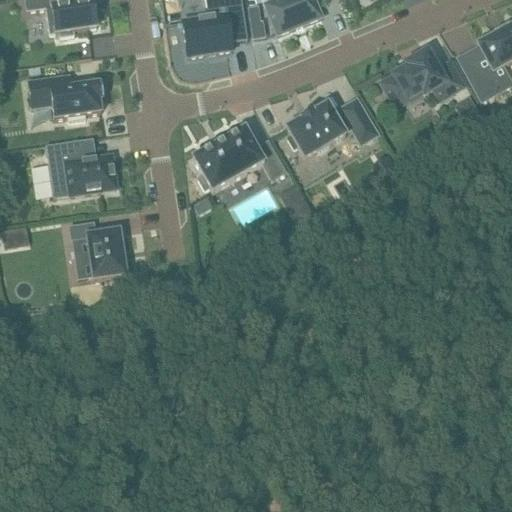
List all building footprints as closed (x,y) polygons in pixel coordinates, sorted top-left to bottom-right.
[(74,35),(97,32),(92,4),(65,8),(64,0),(35,0),(24,2),(26,15),(45,12),(49,39),(59,37),(60,41),(74,39),(74,35)] [(186,29),(191,65),(235,58),(234,50),(251,47),(244,0),(217,0),(207,2),(211,25),(186,29)] [(283,0),(265,8),(277,39),(322,21),(313,0),(283,0)] [(262,25),(251,27),(253,43),(265,41),(262,25)] [(468,82),(481,106),(511,88),(511,87),(503,71),(511,65),(511,29),(508,32),(507,30),(505,31),(506,33),(498,38),(497,36),(495,37),(496,39),(478,49),(490,70),(468,82)] [(409,71),(382,87),(393,104),(405,97),(408,103),(423,94),(425,97),(435,91),(441,101),(462,88),(450,68),(438,74),(427,56),(407,68),(409,71)] [(88,118),(102,116),(100,104),(103,103),(101,87),(70,91),(69,80),(30,85),(34,112),(55,109),(57,123),(71,121),(71,124),(88,121),(88,118)] [(470,100),(454,109),(463,124),(478,115),(470,100)] [(297,151),(305,163),(345,139),(343,136),(350,132),(361,149),(378,139),(357,103),(340,113),(342,117),(335,121),(327,109),(313,117),(312,115),(300,122),(301,124),(287,133),(290,140),(287,142),(294,153),(297,151)] [(511,111),(492,123),(498,135),(511,126),(511,111)] [(272,184),(286,176),(268,145),(255,152),(244,133),(193,163),(202,179),(197,182),(204,195),(209,192),(211,195),(212,197),(214,196),(213,196),(262,168),(272,184)] [(53,202),(116,193),(112,160),(85,163),(82,144),(45,149),(53,202)] [(369,169),(374,178),(362,184),(370,201),(403,184),(390,159),(369,169)] [(209,199),(195,208),(201,217),(215,209),(209,199)] [(312,215),(294,225),(303,241),(320,231),(312,215)] [(70,230),(72,243),(87,241),(93,284),(126,279),(119,235),(95,239),(93,227),(70,230)] [(3,234),(6,253),(18,251),(15,232),(3,234)]
